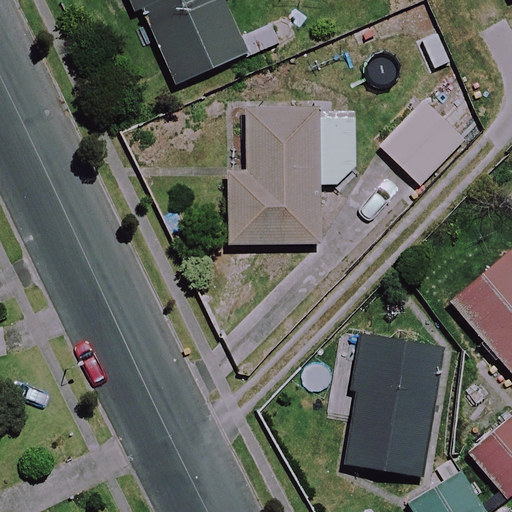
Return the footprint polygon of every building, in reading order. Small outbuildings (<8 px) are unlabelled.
[(245,56),(219,0),(124,0),(131,14),(139,11),(174,88),(245,56)] [(350,101),(238,104),(240,169),(220,170),(222,247),(316,245),(314,186),(352,185),(350,101)] [(462,142),(421,102),(375,147),(416,188),(462,142)] [(511,246),(445,302),(511,381),(511,246)] [(437,347),(359,334),(339,466),(416,478),(437,347)] [(511,492),(511,423),(506,416),(461,456),(501,502),(511,492)] [(477,511),(453,475),(403,508),(405,511),(477,511)]
